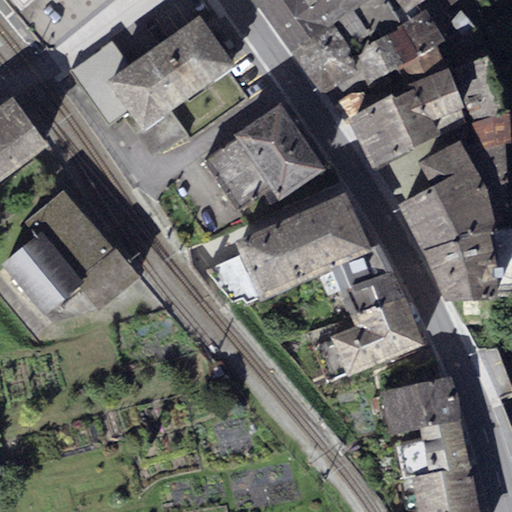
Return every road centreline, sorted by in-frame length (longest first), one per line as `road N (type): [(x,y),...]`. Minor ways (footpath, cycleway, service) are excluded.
road 1 (primary): [(507,511),(469,387),(431,309),(331,132),(237,0)]
road 2 (residential): [(0,83),(36,72),(137,0)]
